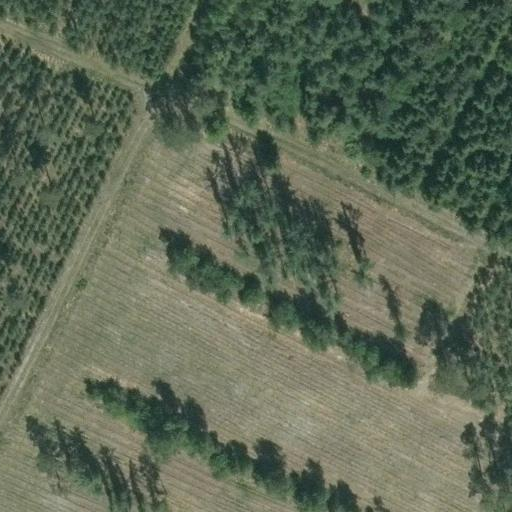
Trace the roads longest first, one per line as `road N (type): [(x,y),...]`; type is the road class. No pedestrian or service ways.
road 1 (track): [(0,18),(511,262)]
road 2 (track): [(203,0),(0,429)]
